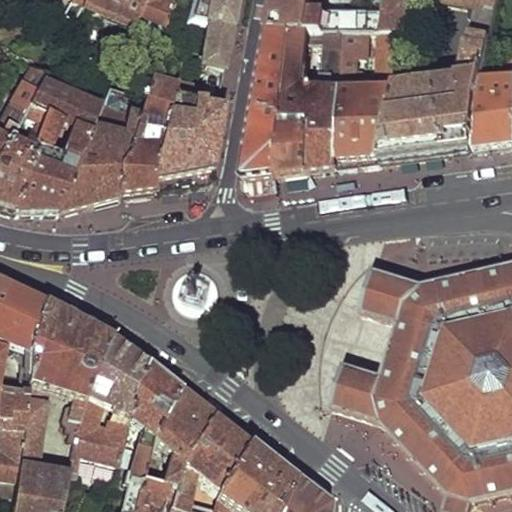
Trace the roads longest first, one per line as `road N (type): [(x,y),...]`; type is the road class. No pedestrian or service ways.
road 1 (primary): [(0,256),(134,319),(269,415)]
road 2 (residential): [(228,232),(225,194),(262,0)]
road 3 (primary): [(228,232),(81,250),(0,246)]
road 4 (primary): [(343,215),(273,315),(265,355),(269,415)]
road 5 (primary): [(511,191),(343,215)]
road 6 (primary): [(269,415),(368,497)]
